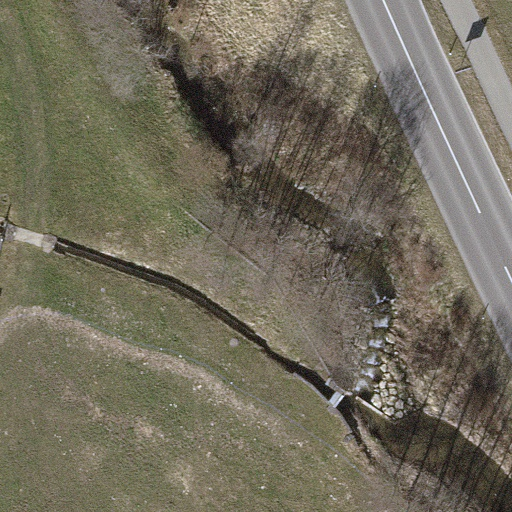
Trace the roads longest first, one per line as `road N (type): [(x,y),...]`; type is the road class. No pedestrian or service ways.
road 1 (secondary): [(386,0),(511,276)]
road 2 (track): [(0,10),(18,44),(20,209),(0,291)]
